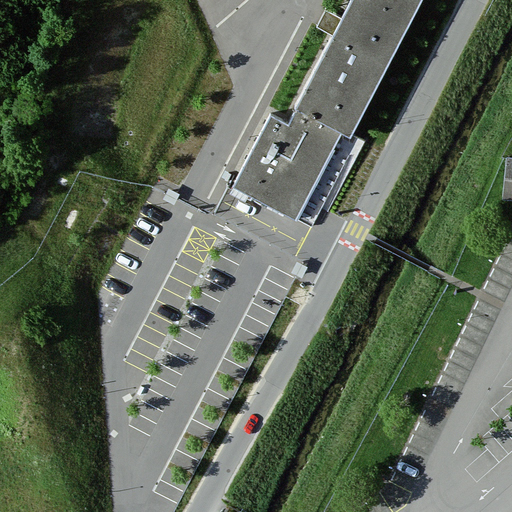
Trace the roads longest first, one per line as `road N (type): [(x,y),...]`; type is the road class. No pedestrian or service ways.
road 1 (tertiary): [(475,0),(200,511)]
road 2 (unknown): [(126,511),(129,331),(279,0)]
